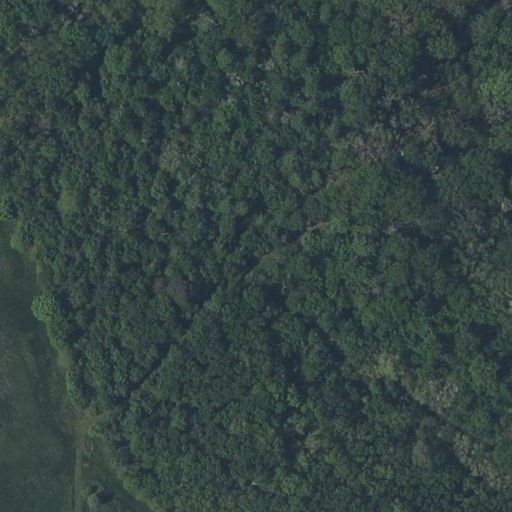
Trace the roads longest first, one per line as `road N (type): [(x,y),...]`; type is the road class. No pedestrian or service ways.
road 1 (track): [(511,206),(435,224),(360,211),(253,258),(215,291),(130,402),(78,429),(77,453)]
road 2 (track): [(0,287),(34,343),(43,389),(77,453),(127,511)]
